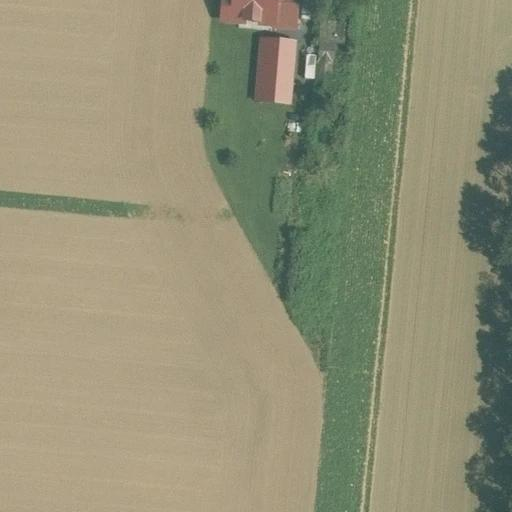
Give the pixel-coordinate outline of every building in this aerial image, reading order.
[(228,0),(229,1),(222,0),(220,25),(276,30),(276,26),(278,0),(228,0)] [(297,0),(278,0),(276,26),(295,28),(297,0)] [(344,25),(320,23),(318,43),(319,43),(318,55),(316,55),(316,56),(318,56),(315,79),(328,80),(330,80),(332,58),(341,58),(344,25)] [(259,102),(287,104),(292,47),(264,44),(259,102)] [(315,79),(314,92),(327,93),(328,80),(315,79)] [(327,93),(314,92),(312,108),(345,111),(347,94),(327,93)]
